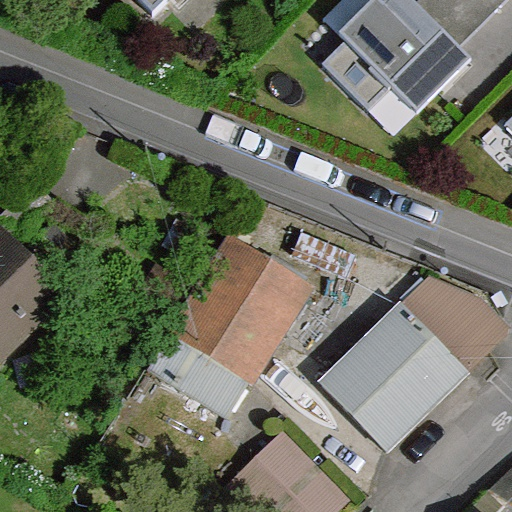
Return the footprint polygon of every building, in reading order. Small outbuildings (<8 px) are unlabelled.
[(166,0),(130,0),(149,18),(166,0)] [(414,121),(470,67),(404,0),(392,0),(381,11),(377,7),(340,43),(344,47),(322,68),(367,114),(388,94),(414,121)] [(0,369),(70,296),(0,229),(0,369)] [(319,294),(228,241),(151,372),(241,425),(319,294)] [(432,281),(324,381),(390,454),(511,351),(511,333),(490,302),(432,281)] [(341,511),(352,502),(290,437),(232,494),(249,511),(341,511)] [(484,511),(511,511),(511,480),(479,508),(484,511)]
